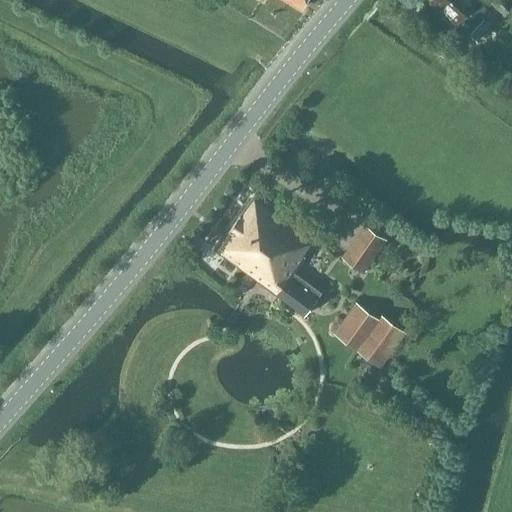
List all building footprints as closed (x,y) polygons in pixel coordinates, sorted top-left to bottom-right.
[(456,25),(468,35),(490,11),(478,1),(478,0),(431,0),(430,2),(456,25)] [(493,0),(491,2),(506,15),(511,8),(511,1),(510,0),(493,0)] [(312,238),(255,197),(216,251),(305,316),(322,292),(295,272),(304,259),(300,256),(312,238)] [(386,240),(365,225),(342,258),(363,273),(386,240)] [(357,303),(334,334),(380,367),(405,333),(382,316),(380,320),(357,303)]
